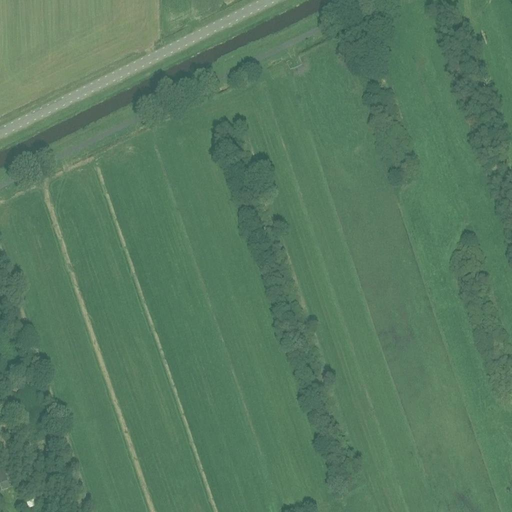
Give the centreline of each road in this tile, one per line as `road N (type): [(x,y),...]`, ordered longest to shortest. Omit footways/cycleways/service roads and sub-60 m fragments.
road 1 (unclassified): [(0,185),(377,0)]
road 2 (unclassified): [(0,132),(269,0)]
